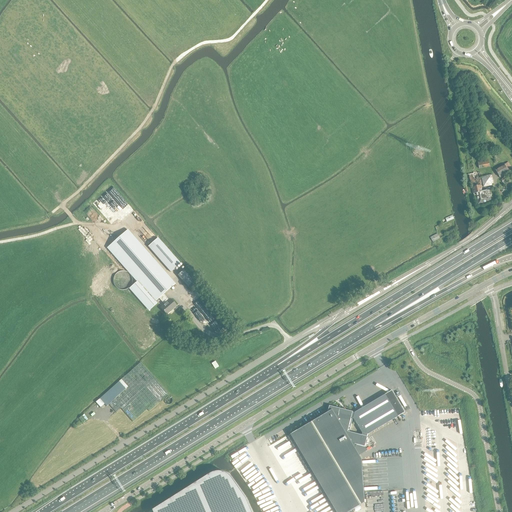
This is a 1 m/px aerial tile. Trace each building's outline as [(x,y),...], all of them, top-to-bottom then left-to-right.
[(478,163),(479,169),(490,167),(488,161),(478,163)] [(495,169),(500,178),(509,173),(504,164),(495,169)] [(473,194),(474,197),(475,197),(477,197),(478,204),(491,202),(489,190),(483,191),(479,173),(469,175),(473,194)] [(503,183),(506,189),(511,185),(511,178),(503,183)] [(170,298),(169,300),(164,294),(175,284),(127,230),(107,248),(138,282),(130,289),(148,310),(156,303),(155,302),(159,298),(164,304),(160,307),(166,315),(177,306),(170,298)] [(170,272),(180,263),(158,238),(148,246),(170,272)] [(187,287),(194,281),(183,270),(177,275),(187,287)] [(132,282),(132,280),(132,279),(132,277),(131,276),(130,274),(129,273),(127,272),(126,271),(124,271),(123,271),(121,271),(119,271),(118,272),(116,273),(115,274),(114,276),(114,277),(113,279),(113,280),(113,282),(113,284),(114,285),(115,286),(116,287),(117,288),(119,289),(120,290),(122,290),(123,290),(125,290),(126,289),(128,288),(129,287),(130,286),(131,285),(132,284),(132,282)] [(106,406),(109,404),(116,412),(120,408),(132,422),(147,409),(149,411),(168,394),(140,362),(121,379),(99,399),(95,402),(100,408),(104,404),(106,406)] [(354,447),(355,444),(364,447),(365,447),(368,434),(398,416),(405,412),(392,390),(355,412),(329,406),(326,419),(319,417),(290,435),(286,437),(290,443),(294,441),(336,511),(349,511),(364,503),(365,503),(362,460),(359,455),(354,447)] [(355,444),(354,447),(359,455),(367,450),(365,447),(364,447),(355,444)] [(183,492),(153,511),(251,511),(246,499),(240,490),(238,487),(235,483),(233,480),(232,479),(231,477),(229,476),(228,475),(226,474),(224,473),(222,472),(220,472),(218,472),(216,472),(214,473),(212,474),(208,476),(203,479),(183,492)]
